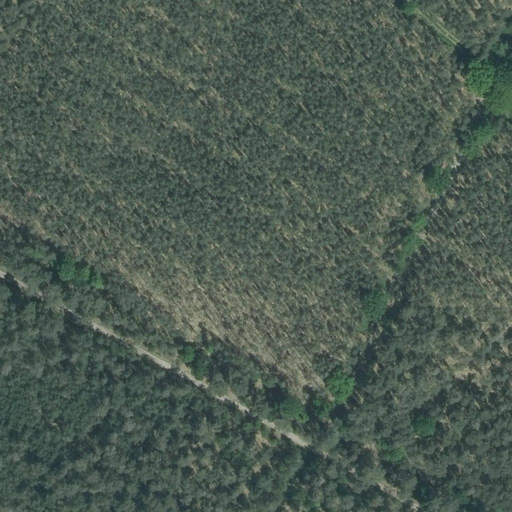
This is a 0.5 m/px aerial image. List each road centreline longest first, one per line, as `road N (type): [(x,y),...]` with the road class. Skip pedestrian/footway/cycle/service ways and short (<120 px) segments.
road 1 (track): [(0,277),(424,511)]
road 2 (track): [(511,32),(307,448)]
